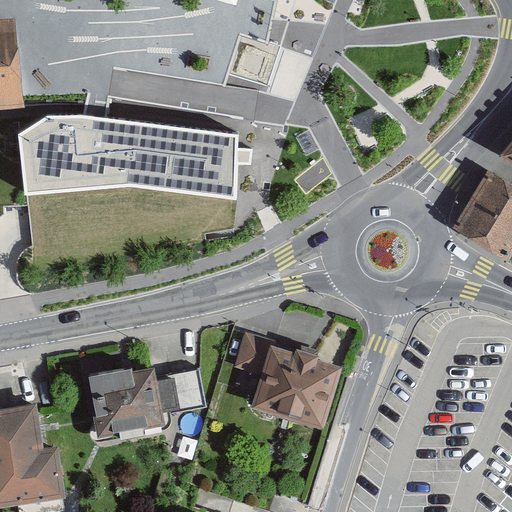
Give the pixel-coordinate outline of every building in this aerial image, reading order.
[(0,0),(0,107),(24,106),(24,102),(23,95),(21,80),(14,21),(0,21),(0,0)] [(48,118),(19,137),(22,165),(27,195),(129,187),(237,200),(236,165),(252,165),(253,150),(236,150),(236,137),(106,121),(108,111),(110,97),(89,94),(88,103),(87,108),(85,117),(48,118)] [(511,162),(511,143),(501,156),(511,162)] [(510,257),(511,254),(511,183),(490,170),(457,226),(510,257)] [(271,347),(276,348),(277,342),(245,333),(235,367),(262,375),(271,347)] [(251,411),(320,431),(339,367),(307,357),(276,348),(271,347),(262,375),(251,411)] [(125,369),(88,375),(99,435),(164,424),(162,414),(206,407),(199,370),(127,382),(125,369)] [(35,408),(0,413),(0,506),(65,496),(63,485),(58,452),(49,454),(42,455),(35,408)]
